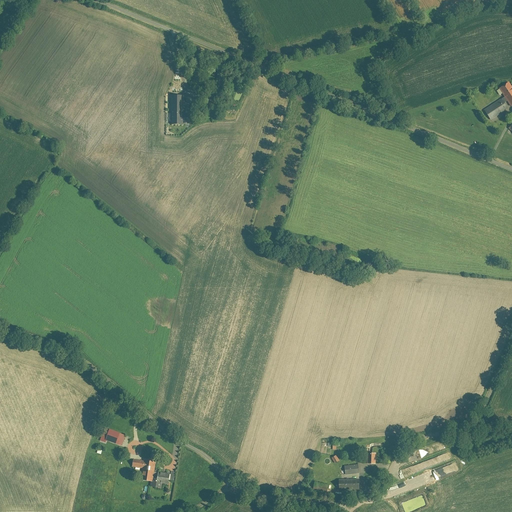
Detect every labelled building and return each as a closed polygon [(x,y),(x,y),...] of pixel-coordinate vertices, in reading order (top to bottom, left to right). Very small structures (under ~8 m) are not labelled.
[(511,105),(511,85),(510,82),(497,91),(499,95),(502,93),(511,106),(511,105)] [(171,96),(170,125),(185,125),(186,96),(171,96)] [(484,110),(490,120),(506,109),(500,100),(484,110)] [(107,428),(103,438),(121,446),(126,436),(107,428)] [(367,454),(367,464),(379,464),(379,455),(367,454)] [(145,459),(145,462),(134,460),(133,467),(144,468),(143,475),(155,477),(157,461),(145,459)] [(345,466),(345,475),(358,474),(358,466),(345,466)] [(158,474),(157,482),(172,484),(173,476),(158,474)] [(339,481),(339,491),(358,490),(358,480),(339,481)] [(314,481),(312,490),(325,494),(327,485),(314,481)]
